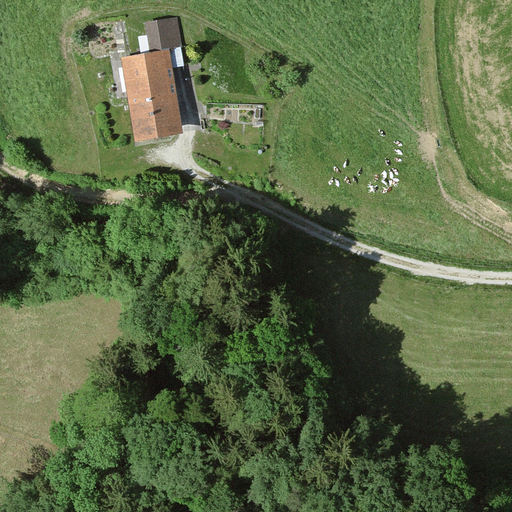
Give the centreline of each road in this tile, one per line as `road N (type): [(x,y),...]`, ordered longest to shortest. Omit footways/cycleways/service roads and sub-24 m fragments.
road 1 (track): [(177,166),(322,243),(448,280),(511,281)]
road 2 (track): [(241,200),(114,200),(56,191),(0,159)]
road 3 (track): [(178,200),(159,212),(0,232)]
